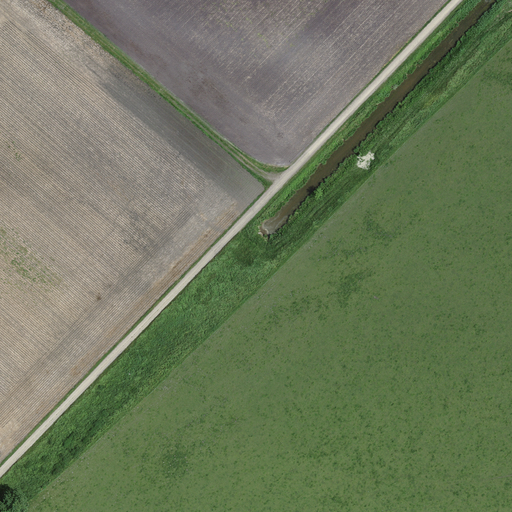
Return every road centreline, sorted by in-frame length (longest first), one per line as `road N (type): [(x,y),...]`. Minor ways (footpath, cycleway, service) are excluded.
road 1 (track): [(0,473),(455,0)]
road 2 (track): [(47,0),(269,188)]
